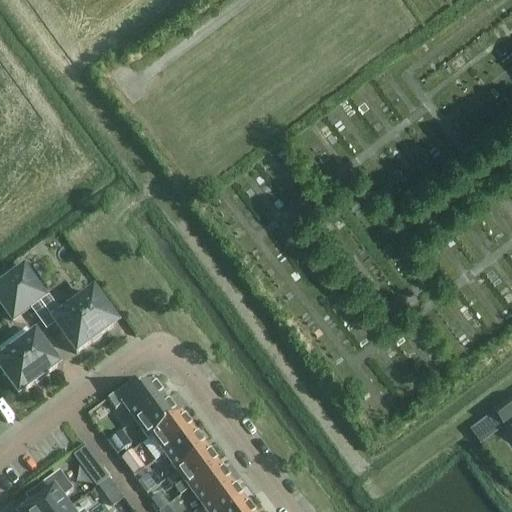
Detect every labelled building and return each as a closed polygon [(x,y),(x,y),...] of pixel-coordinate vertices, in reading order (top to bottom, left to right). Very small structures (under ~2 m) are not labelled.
[(7,282),(28,311),(44,299),(23,270),(7,282)] [(28,311),(7,282),(0,287),(0,306),(12,323),(28,311)] [(92,297),(53,325),(76,356),(115,328),(92,297)] [(56,370),(34,339),(0,364),(0,374),(18,398),(56,370)] [(135,425),(165,403),(151,385),(137,396),(129,386),(107,402),(115,413),(122,407),(135,425)] [(511,401),(494,415),(506,431),(511,426),(511,401)] [(165,403),(135,425),(147,442),(177,420),(165,403)] [(151,440),(164,457),(193,436),(180,417),(177,420),(147,442),(148,443),(151,440)] [(107,445),(117,458),(130,448),(120,435),(107,445)] [(164,457),(177,475),(206,453),(193,436),(164,457)] [(189,492),(219,470),(206,453),(177,475),(183,484),(174,491),(180,499),(189,492)] [(133,479),(144,472),(131,454),(121,462),(133,479)] [(189,492),(202,510),(232,488),(219,470),(189,492)] [(236,490),(247,482),(239,470),(228,478),(236,490)] [(66,511),(70,509),(63,500),(73,494),(59,475),(39,489),(46,499),(28,511),(66,511)] [(155,491),(147,480),(138,486),(146,497),(155,491)] [(235,511),(244,505),(232,488),(202,510),(203,511),(235,511)] [(247,507),(259,500),(252,488),(240,494),(247,507)]
